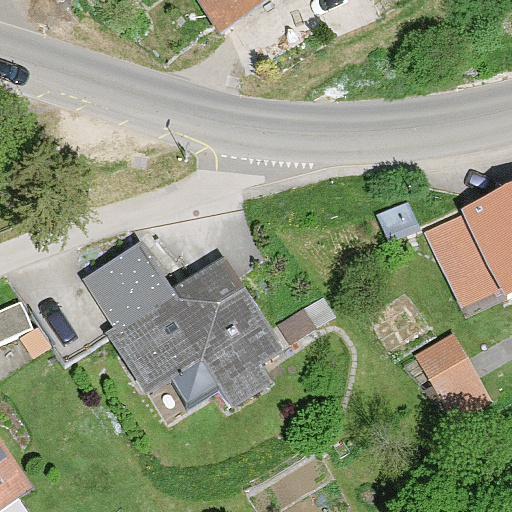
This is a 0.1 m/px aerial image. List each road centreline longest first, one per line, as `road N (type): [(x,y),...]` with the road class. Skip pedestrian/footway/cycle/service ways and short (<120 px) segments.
road 1 (residential): [(288,139),(266,164),(0,261)]
road 2 (tertiary): [(0,56),(288,139)]
road 3 (tertiary): [(288,139),(438,136),(511,121)]
